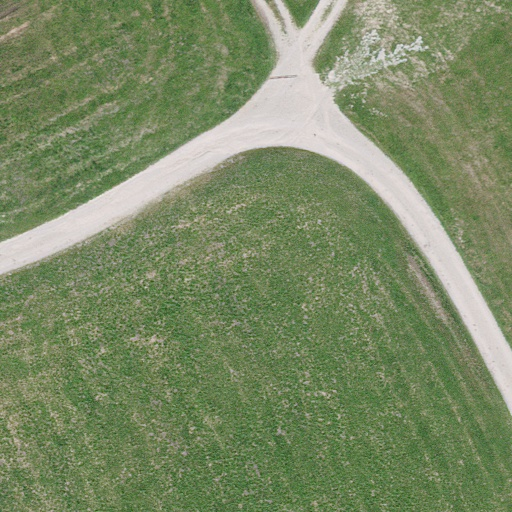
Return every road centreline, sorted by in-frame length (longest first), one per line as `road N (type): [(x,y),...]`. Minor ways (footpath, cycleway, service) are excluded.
road 1 (track): [(289,95),(390,173),(511,387)]
road 2 (track): [(0,255),(173,185),(289,95)]
